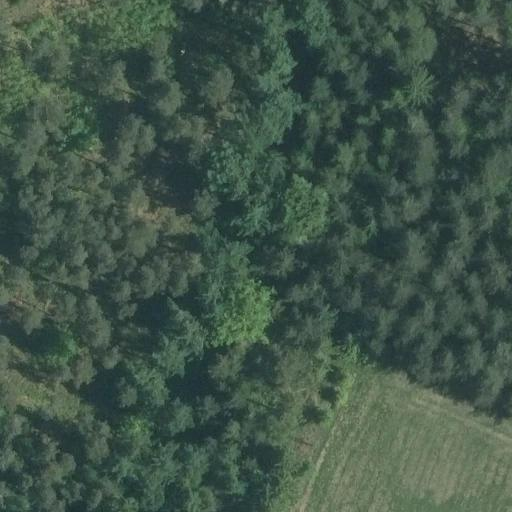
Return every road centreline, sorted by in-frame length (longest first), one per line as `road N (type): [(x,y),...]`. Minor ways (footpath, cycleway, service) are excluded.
road 1 (track): [(129,511),(334,0)]
road 2 (track): [(232,257),(349,379)]
